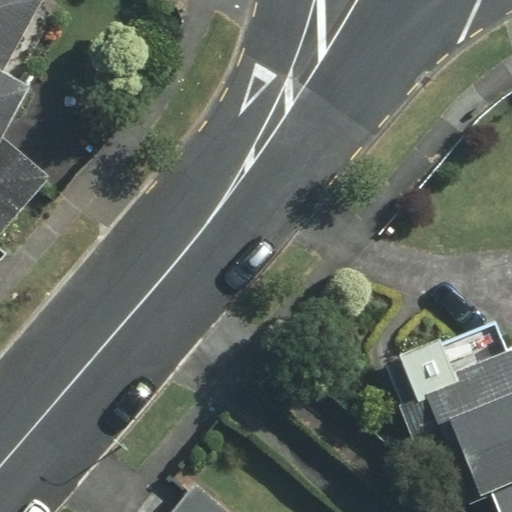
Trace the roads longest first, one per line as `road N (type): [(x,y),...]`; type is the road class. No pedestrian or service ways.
road 1 (residential): [(0,467),(218,216),(294,106)]
road 2 (residential): [(377,0),(294,106)]
